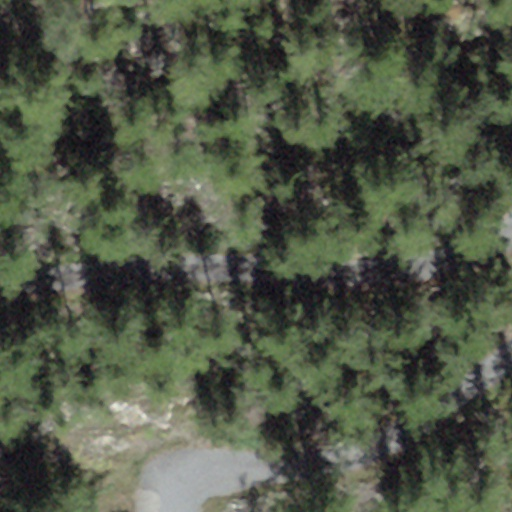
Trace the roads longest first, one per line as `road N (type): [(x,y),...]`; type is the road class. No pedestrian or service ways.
road 1 (track): [(511,246),(476,271),(402,282),(264,290),(147,270),(0,277)]
road 2 (track): [(183,511),(212,483),(363,467),(455,421),(511,381)]
